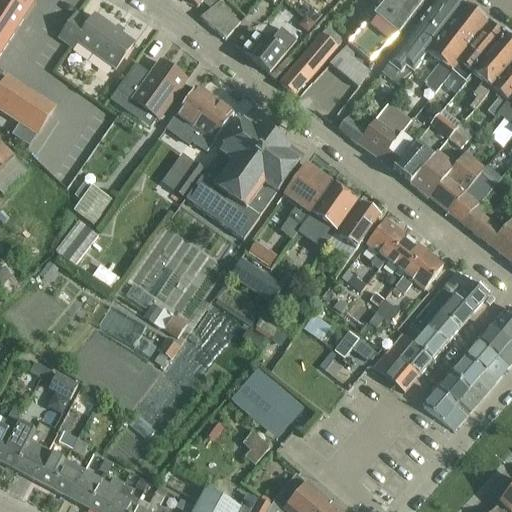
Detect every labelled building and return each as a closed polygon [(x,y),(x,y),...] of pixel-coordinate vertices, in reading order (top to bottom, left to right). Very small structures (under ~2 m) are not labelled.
[(25,0),(0,0),(0,114),(19,127),(12,138),(29,149),(36,138),(53,112),(7,81),(5,84),(0,80),(0,58),(34,6),(25,0)] [(201,4),(204,0),(185,0),(197,9),(201,4)] [(204,0),(201,4),(212,13),(220,5),(226,0),(204,0)] [(390,0),(367,26),(348,47),(355,54),(370,65),(397,38),(398,38),(426,0),(390,0)] [(360,20),(367,26),(390,0),(371,0),(378,6),(375,9),(373,6),(360,20)] [(452,0),(439,0),(382,75),(402,90),(420,66),(419,65),(426,56),(463,8),(452,0)] [(200,22),(225,43),(239,26),(231,20),(231,14),(220,5),(212,13),(200,22)] [(439,65),(422,87),(434,96),(441,87),(451,75),(488,28),(483,24),(472,15),(463,8),(426,56),(439,65)] [(76,17),(58,42),(72,52),(76,46),(114,74),(133,48),(94,20),(89,27),(76,17)] [(306,19),(301,24),(302,31),(307,35),(315,26),(306,19)] [(451,75),(441,87),(455,98),(465,86),(472,77),(503,40),(488,28),(451,75)] [(234,49),(247,60),(268,77),(295,44),(280,32),(268,46),(249,31),(234,49)] [(332,46),(337,40),(327,31),(322,38),(332,46)] [(322,38),(309,52),(325,64),(342,44),(337,40),(332,46),(322,38)] [(511,46),(503,40),(472,77),(482,85),(472,97),(476,100),(468,110),(473,114),(490,92),(490,91),(511,64),(511,46)] [(328,68),(356,91),(367,77),(368,77),(368,74),(350,59),(355,54),(348,47),(328,68)] [(309,52),(279,87),(295,99),(325,64),(309,52)] [(511,64),(490,91),(490,92),(499,99),(486,113),(494,120),(498,116),(499,116),(511,100),(511,64)] [(135,67),(116,94),(156,122),(158,123),(185,85),(159,66),(151,78),(135,67)] [(195,92),(166,133),(160,143),(176,154),(182,144),(188,148),(197,135),(205,141),(199,150),(207,156),(233,118),(195,92)] [(511,100),(499,116),(511,127),(511,100)] [(370,130),(358,149),(381,167),(401,139),(411,125),(388,108),(370,130)] [(430,127),(449,142),(455,134),(457,132),(438,117),(430,127)] [(337,133),(358,149),(370,130),(362,123),(357,130),(346,121),(337,133)] [(201,180),(185,202),(243,244),(259,221),(258,220),(276,196),(277,196),(300,165),(287,156),(290,152),(258,128),(255,132),(242,123),(219,155),(220,156),(202,181),(201,180)] [(455,134),(467,144),(474,135),(462,125),(457,132),(455,134)] [(461,151),(467,144),(455,134),(449,142),(461,151)] [(401,139),(381,167),(394,176),(414,148),(401,139)] [(414,148),(394,176),(410,189),(433,160),(416,145),(414,148)] [(0,176),(13,163),(0,149),(0,176)] [(433,160),(410,189),(429,203),(452,171),(453,170),(436,157),(433,160)] [(452,171),(429,203),(448,218),(483,172),(464,157),(453,171),(453,170),(452,171)] [(13,163),(0,176),(0,196),(2,198),(25,174),(13,163)] [(193,165),(172,193),(184,202),(204,174),(193,165)] [(306,169),(284,200),(296,209),(288,220),(301,230),(331,187),(306,169)] [(483,172),(448,218),(462,228),(473,215),(473,214),(498,185),(483,172)] [(301,230),(297,235),(324,254),(335,238),(337,235),(338,236),(359,206),(331,187),(301,230)] [(92,189),(74,214),(93,228),(111,204),(92,189)] [(338,236),(337,235),(335,238),(356,253),(379,220),(359,206),(338,236)] [(462,228),(490,250),(502,236),(482,221),(483,219),(476,214),(474,215),(473,215),(462,228)] [(78,224),(55,255),(74,270),(98,238),(78,224)] [(511,224),(502,236),(490,250),(511,267),(511,224)] [(385,264),(404,241),(384,225),(366,249),(377,258),(370,267),(378,273),(385,264)] [(404,241),(385,264),(404,279),(423,255),(404,241)] [(249,257),(269,269),(276,258),(256,245),(249,257)] [(423,255),(404,279),(392,295),(398,300),(401,296),(403,298),(413,286),(424,294),(442,270),(423,255)] [(241,262),(230,279),(256,296),(267,279),(241,262)] [(456,288),(450,295),(472,315),(488,298),(456,275),(450,282),(456,288)] [(430,306),(459,331),(472,315),(450,295),(449,296),(447,293),(450,290),(446,287),(430,306)] [(384,304),(375,297),(369,304),(379,311),(384,304)] [(339,304),(333,312),(340,318),(346,310),(339,304)] [(400,315),(385,304),(376,316),(391,327),(400,315)] [(152,306),(144,319),(154,326),(162,313),(152,306)] [(416,322),(444,347),(459,331),(430,306),(427,310),(416,322)] [(493,329),(511,344),(511,314),(507,311),(493,329)] [(154,326),(177,341),(186,327),(163,312),(162,313),(154,326)] [(331,330),(313,318),(303,332),(321,345),(331,330)] [(277,330),(261,320),(254,330),(270,341),(277,330)] [(402,338),(430,364),(444,347),(416,322),(402,338)] [(479,345),(508,370),(511,364),(511,344),(493,329),(479,345)] [(388,354),(417,379),(430,364),(402,338),(388,354)] [(359,344),(352,352),(368,365),(375,357),(359,344)] [(342,345),(334,355),(344,363),(351,353),(342,345)] [(465,361),(494,386),(508,370),(479,345),(465,361)] [(373,373),(403,395),(417,379),(388,354),(373,373)] [(451,377),(480,402),(494,386),(465,361),(451,377)] [(327,362),(322,369),(327,372),(332,366),(327,362)] [(256,374),(230,403),(261,430),(287,401),(256,374)] [(438,393),(467,418),(480,402),(451,377),(438,393)] [(56,378),(49,392),(55,395),(70,403),(77,389),(56,378)] [(423,411),(453,434),(467,418),(438,393),(423,411)] [(55,395),(47,410),(62,418),(70,403),(55,395)] [(0,429),(0,454),(16,424),(18,420),(9,416),(1,431),(0,429)] [(16,424),(0,454),(0,465),(14,472),(28,445),(29,446),(36,434),(16,424)] [(28,445),(14,472),(32,482),(46,455),(29,446),(28,445)] [(46,455),(32,482),(50,492),(65,465),(46,455)] [(65,465),(50,492),(69,502),(83,474),(65,465)] [(83,474),(69,502),(86,511),(101,484),(83,474)] [(283,493),(273,505),(281,511),(334,511),(306,487),(296,478),(283,493)] [(141,480),(137,488),(144,492),(148,484),(141,480)] [(101,484),(86,511),(88,511),(108,511),(122,487),(113,482),(109,488),(101,484)] [(122,487),(108,511),(133,511),(138,503),(129,498),(132,494),(123,489),(124,487),(122,487)] [(138,503),(133,511),(156,511),(158,509),(157,509),(162,500),(166,494),(158,490),(154,496),(147,508),(138,503)] [(503,511),(511,511),(511,492),(499,507),(499,508),(503,511)] [(198,504),(193,511),(267,511),(269,509),(258,504),(246,497),(238,511),(204,493),(198,504)]
